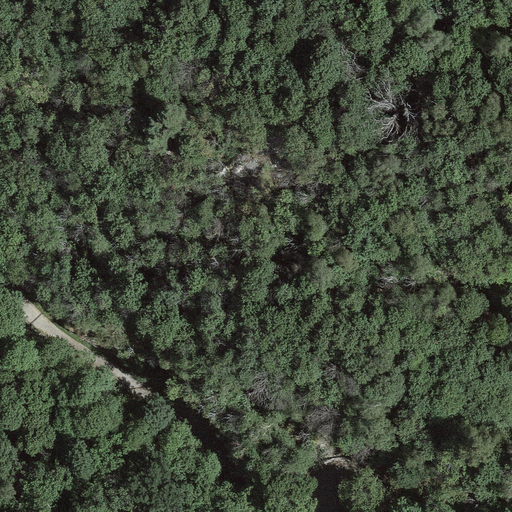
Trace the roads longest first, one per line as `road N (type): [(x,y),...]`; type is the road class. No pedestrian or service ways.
road 1 (track): [(270,511),(236,463),(57,333),(0,267)]
road 2 (unclassified): [(319,511),(316,491),(336,473),(360,476),(417,511)]
